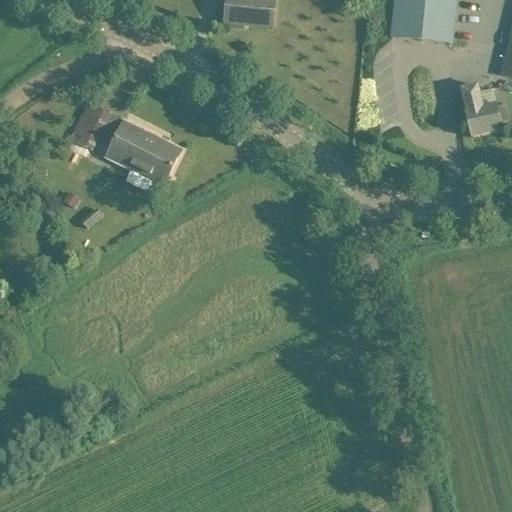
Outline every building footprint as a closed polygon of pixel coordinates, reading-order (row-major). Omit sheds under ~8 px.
[(227,0),(228,5),(226,24),(242,26),(242,22),(273,25),(275,5),(275,0),(227,0)] [(396,0),(394,25),(453,32),(455,11),(426,8),(426,0),(396,0)] [(511,34),(503,73),(511,75),(511,34)] [(466,113),(467,119),(472,139),(502,132),(496,105),(483,109),(477,87),(461,91),(466,113)] [(88,104),(70,140),(78,144),(74,152),(82,156),(88,159),(91,151),(102,131),(112,135),(120,120),(110,115),(88,104)] [(125,122),(116,140),(106,159),(151,181),(146,191),(159,197),(182,151),(125,122)] [(64,203),(74,209),(79,201),(69,194),(64,203)] [(81,222),(88,231),(104,217),(96,209),(81,222)]
